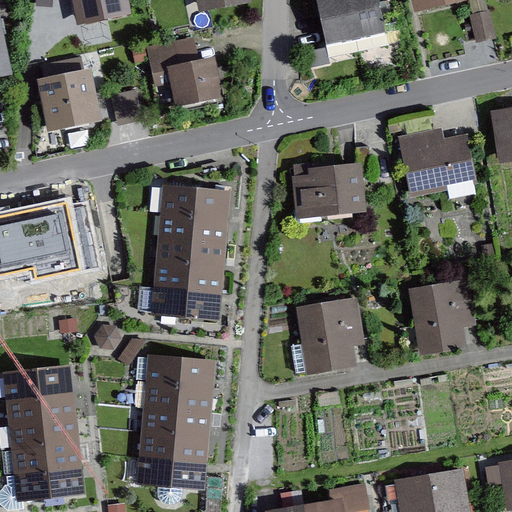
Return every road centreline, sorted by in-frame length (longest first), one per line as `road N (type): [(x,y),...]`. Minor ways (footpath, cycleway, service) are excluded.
road 1 (residential): [(272,125),(236,511)]
road 2 (residential): [(272,125),(0,184)]
road 3 (residential): [(511,74),(272,125)]
road 4 (residential): [(276,0),(272,125)]
